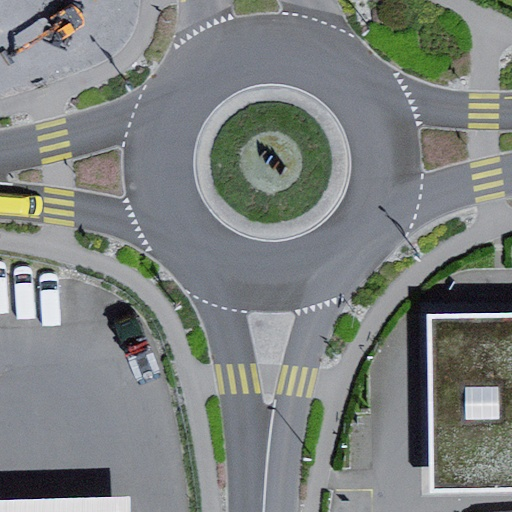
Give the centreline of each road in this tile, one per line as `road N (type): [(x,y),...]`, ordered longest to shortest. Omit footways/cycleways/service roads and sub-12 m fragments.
road 1 (residential): [(262,511),(317,317),(357,247)]
road 2 (residential): [(200,262),(240,380),(259,511)]
road 3 (primary): [(0,200),(174,237)]
road 4 (primary): [(167,102),(0,156)]
road 5 (primary): [(200,262),(231,278),(298,281),(357,247)]
road 6 (primary): [(346,71),(317,53),(250,45),(190,74)]
road 7 (primary): [(370,230),(427,201),(511,175)]
road 8 (primary): [(370,230),(386,196),(390,158),(364,88)]
road 9 (primary): [(511,113),(424,106),(364,88)]
road 10 (primary): [(167,102),(149,171),(174,237)]
